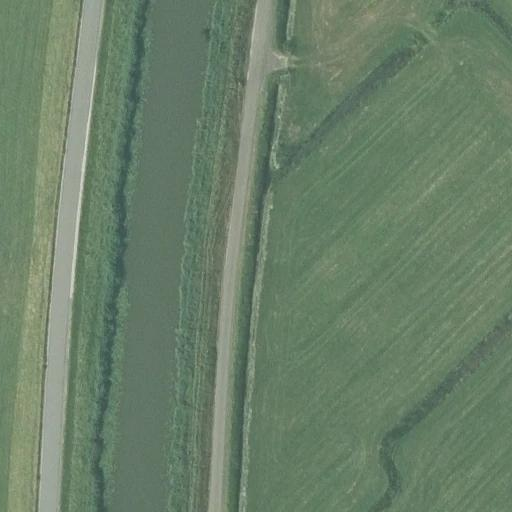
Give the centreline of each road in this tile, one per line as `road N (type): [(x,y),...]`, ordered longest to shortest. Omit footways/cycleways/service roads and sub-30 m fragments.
road 1 (unclassified): [(217,511),(221,376),(264,0)]
road 2 (tertiary): [(50,511),(94,0)]
